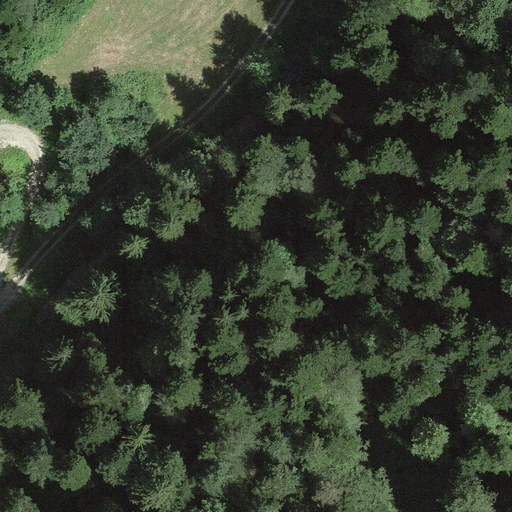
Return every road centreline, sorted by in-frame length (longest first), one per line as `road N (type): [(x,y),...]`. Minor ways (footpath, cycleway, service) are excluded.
road 1 (track): [(288,0),(210,107),(115,179),(0,304)]
road 2 (track): [(0,270),(40,161),(27,136),(0,132)]
